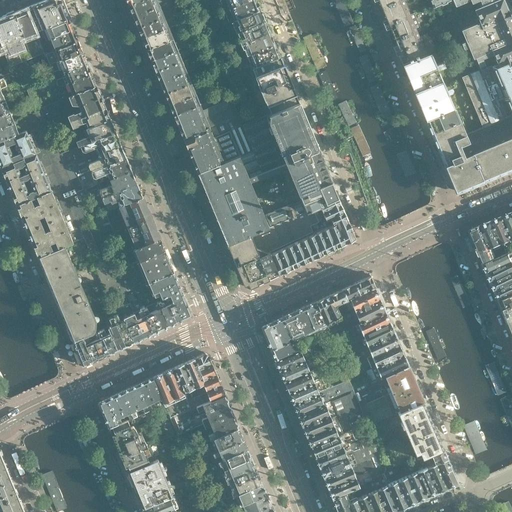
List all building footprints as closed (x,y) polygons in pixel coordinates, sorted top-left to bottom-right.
[(48,0),(15,14),(23,35),(28,47),(39,43),(35,32),(40,30),(46,27),(69,18),(61,0),(48,0)] [(178,23),(168,0),(140,0),(128,5),(141,38),(164,29),(178,23)] [(226,2),(231,14),(234,13),(236,19),(260,9),(256,0),(228,0),(229,1),(226,2)] [(287,0),(301,33),(310,29),(297,0),(287,0)] [(333,0),(344,26),(353,22),(344,0),(333,0)] [(416,30),(403,0),(399,0),(381,7),(394,39),(416,30)] [(511,20),(503,0),(494,0),(480,6),(473,9),(479,24),(476,25),(475,23),(460,30),(465,41),(461,43),(463,49),(467,47),(472,59),(487,52),(487,51),(490,50),(496,63),(465,77),(461,78),(481,127),(506,117),(499,100),(505,98),(511,114),(511,20)] [(260,9),(236,19),(228,22),(230,28),(236,26),(238,31),(249,27),(247,25),(254,22),(255,25),(265,21),(260,9)] [(15,14),(0,19),(0,43),(6,41),(7,43),(6,46),(9,55),(17,52),(24,49),(20,40),(17,39),(16,37),(23,35),(15,14)] [(202,26),(199,20),(197,16),(190,18),(194,29),(202,26)] [(46,27),(40,30),(45,41),(51,38),(73,29),(69,18),(46,27)] [(237,45),(270,33),(265,21),(255,25),(256,28),(250,30),(249,27),(238,31),(241,37),(235,39),(237,45)] [(356,24),(349,27),(359,54),(367,51),(356,24)] [(45,41),(49,52),(55,49),(78,40),(73,29),(51,38),(45,41)] [(168,40),(164,29),(141,38),(146,49),(168,40)] [(435,50),(429,36),(420,40),(416,30),(394,39),(401,55),(398,56),(402,64),(426,54),(435,50)] [(317,70),(327,65),(313,32),(303,37),(317,70)] [(173,51),(191,44),(186,33),(168,40),(146,49),(150,60),(173,51)] [(274,44),(271,37),(270,33),(237,45),(240,51),(245,49),(248,55),(274,44)] [(211,48),(209,43),(206,37),(199,40),(203,51),(211,48)] [(49,52),(48,52),(53,64),(57,62),(82,52),(78,40),(55,49),(49,52)] [(252,68),(279,56),(274,44),(248,55),(251,62),(245,64),(243,63),(232,68),(235,74),(250,68),(252,68)] [(177,62),(173,51),(150,60),(155,71),(177,62)] [(59,68),(51,71),(53,76),(87,63),(82,52),(57,62),(59,68)] [(358,57),(369,83),(378,79),(367,53),(358,57)] [(454,121),(426,54),(402,64),(430,131),(454,121)] [(182,73),(199,66),(194,55),(177,62),(155,71),(160,82),(182,73)] [(338,197),(298,101),(298,102),(298,101),(297,102),(294,94),(295,94),(291,86),(292,86),(286,72),(285,72),(282,64),(279,56),(252,68),(255,75),(254,76),(257,81),(256,81),(264,100),(267,105),(270,113),(243,124),(242,122),(239,124),(235,129),(226,132),(226,133),(217,137),(212,125),(199,130),(190,108),(173,115),(227,245),(270,227),(311,209),(319,206),(318,205),(338,197)] [(220,70),(215,59),(208,62),(212,73),(220,70)] [(32,60),(23,64),(27,73),(36,69),(32,60)] [(465,77),(459,62),(451,65),(457,80),(461,78),(465,77)] [(87,63),(53,76),(55,81),(64,77),(66,84),(92,74),(87,63)] [(223,79),(220,70),(212,73),(217,84),(225,81),(223,79)] [(317,73),(329,101),(338,97),(327,70),(317,73)] [(191,95),(187,84),(182,73),(160,82),(169,104),(191,95)] [(68,89),(60,93),(63,99),(70,96),(96,85),(92,74),(66,84),(68,89)] [(379,83),(370,87),(383,122),(393,118),(379,83)] [(96,85),(70,96),(73,103),(76,105),(78,105),(101,95),(100,94),(96,85)] [(0,88),(0,101),(5,100),(9,98),(7,93),(3,95),(0,88)] [(242,122),(238,113),(234,103),(239,101),(237,91),(235,90),(229,93),(196,106),(190,108),(199,130),(212,125),(217,137),(226,133),(226,132),(235,129),(239,124),(242,122)] [(53,115),(44,118),(46,122),(49,130),(58,127),(70,122),(105,107),(101,95),(78,105),(76,108),(78,112),(73,114),(73,112),(55,120),(53,115)] [(196,106),(191,95),(169,104),(173,115),(190,108),(196,106)] [(339,101),(331,105),(341,129),(349,125),(339,101)] [(48,105),(40,108),(41,111),(44,118),(53,115),(48,105)] [(105,107),(70,122),(73,128),(79,125),(78,124),(82,122),(85,128),(110,118),(105,107)] [(0,127),(0,140),(15,134),(36,126),(46,122),(41,110),(14,121),(5,125),(0,127)] [(6,112),(0,114),(0,127),(5,125),(14,121),(11,116),(8,117),(6,112)] [(511,168),(511,114),(506,117),(481,127),(463,135),(457,120),(454,121),(430,131),(455,192),(458,191),(511,168)] [(87,135),(77,139),(79,145),(115,131),(110,118),(85,128),(85,129),(87,135)] [(15,134),(0,140),(0,166),(1,168),(45,150),(56,145),(54,141),(49,130),(46,122),(36,126),(15,134)] [(397,126),(386,131),(394,150),(405,145),(397,126)] [(58,127),(49,130),(54,141),(62,138),(58,127)] [(342,131),(355,159),(364,154),(352,127),(342,131)] [(69,149),(59,153),(65,166),(121,144),(115,131),(79,145),(69,149)] [(62,138),(54,141),(56,145),(59,153),(69,149),(69,147),(67,148),(63,137),(62,138)] [(121,144),(65,166),(70,180),(126,157),(121,144)] [(45,150),(1,168),(16,205),(60,187),(71,183),(70,180),(65,166),(59,153),(56,145),(45,150)] [(405,149),(395,153),(404,176),(414,173),(405,149)] [(126,157),(70,180),(71,183),(76,193),(83,190),(102,182),(131,170),(126,157)] [(101,189),(99,192),(101,198),(137,183),(131,170),(102,182),(105,187),(101,189)] [(60,187),(16,205),(26,228),(38,256),(64,245),(83,238),(82,234),(77,223),(71,210),(81,206),(76,193),(71,183),(60,187)] [(137,183),(101,198),(107,211),(142,196),(137,183)] [(83,190),(76,193),(81,206),(89,203),(83,190)] [(107,211),(106,211),(110,222),(147,207),(142,196),(107,211)] [(344,212),(338,197),(318,205),(319,206),(311,209),(317,224),(330,218),(344,212)] [(147,207),(110,222),(115,233),(151,218),(147,207)] [(268,250),(312,230),(310,227),(317,224),(311,209),(270,227),(227,245),(244,285),(250,288),(278,274),(270,254),(268,250)] [(355,239),(344,212),(330,218),(334,226),(314,235),(322,254),(355,239)] [(511,237),(511,234),(504,215),(492,220),(501,242),(511,237)] [(151,218),(115,233),(116,236),(124,233),(125,231),(130,229),(134,237),(155,228),(151,218)] [(82,221),(77,223),(82,234),(89,231),(85,220),(82,221)] [(501,242),(492,220),(481,225),(489,247),(501,242)] [(489,247),(481,225),(470,229),(473,237),(474,237),(479,251),(489,247)] [(128,245),(121,248),(123,253),(133,249),(160,238),(155,228),(134,237),(137,244),(131,246),(128,245)] [(322,254),(314,235),(312,230),(268,250),(270,254),(284,248),(300,241),(308,261),(322,254)] [(89,231),(82,234),(83,238),(87,245),(94,242),(89,231)] [(160,238),(133,249),(137,260),(164,249),(160,238)] [(308,261),(300,241),(284,248),(293,268),(308,261)] [(94,242),(87,245),(90,252),(91,254),(98,252),(94,242)] [(64,245),(38,256),(53,294),(59,308),(73,341),(82,337),(94,332),(94,329),(95,320),(96,320),(97,320),(98,320),(98,319),(99,319),(99,318),(99,317),(99,316),(98,316),(98,315),(97,315),(97,314),(96,314),(94,314),(93,314),(82,288),(81,286),(79,281),(80,281),(80,280),(81,279),(81,278),(81,277),(80,277),(80,276),(79,276),(79,275),(78,275),(77,275),(76,275),(72,263),(70,261),(71,260),(68,255),(64,246),(64,245)] [(494,258),(489,247),(479,251),(484,261),(492,258),(492,259),(494,258)] [(293,268),(284,248),(270,254),(278,274),(293,268)] [(137,260),(123,266),(131,283),(126,285),(128,291),(133,289),(137,299),(147,295),(151,293),(178,282),(164,249),(137,260)] [(488,271),(511,259),(511,257),(511,256),(511,255),(511,249),(494,258),(492,259),(492,258),(484,261),(488,271)] [(98,252),(91,254),(95,265),(102,262),(98,252)] [(95,265),(95,266),(95,267),(96,267),(96,268),(97,269),(97,270),(98,272),(98,274),(99,275),(99,277),(100,278),(101,279),(102,280),(103,283),(103,284),(103,286),(104,287),(104,288),(105,289),(106,291),(107,293),(107,294),(107,295),(107,296),(108,297),(108,298),(109,298),(114,296),(118,307),(128,302),(124,292),(128,291),(126,285),(119,268),(114,257),(102,262),(95,265)] [(492,281),(511,271),(511,259),(488,271),(492,281)] [(496,290),(511,282),(511,271),(492,281),(496,290)] [(450,278),(463,309),(472,304),(459,274),(450,278)] [(374,285),(373,284),(374,283),(370,275),(364,278),(361,280),(360,280),(354,283),(358,292),(374,285)] [(178,282),(151,293),(151,295),(154,294),(155,296),(160,294),(161,297),(163,297),(165,299),(166,299),(167,300),(172,298),(173,302),(184,297),(178,282)] [(500,299),(511,293),(511,282),(496,290),(500,299)] [(340,301),(350,297),(358,292),(354,283),(330,294),(334,304),(335,304),(336,303),(340,312),(344,310),(340,301)] [(379,298),(378,294),(376,290),(374,286),(375,286),(374,285),(358,292),(350,297),(355,309),(379,298)] [(511,305),(511,293),(500,299),(504,309),(511,305)] [(340,314),(335,304),(334,304),(330,294),(323,297),(332,318),(340,314)] [(172,298),(167,300),(176,322),(190,316),(191,313),(184,297),(173,302),(172,298)] [(332,318),(323,297),(315,301),(324,322),(332,318)] [(385,310),(379,298),(355,309),(360,321),(385,310)] [(160,300),(158,301),(158,303),(168,326),(176,322),(167,300),(166,299),(165,299),(163,300),(162,301),(160,302),(160,300)] [(142,306),(140,307),(152,333),(168,326),(158,303),(156,304),(155,301),(150,303),(143,305),(144,307),(143,307),(142,306)] [(324,322),(315,301),(305,306),(315,330),(325,325),(324,322)] [(315,330),(305,306),(293,311),(303,335),(315,330)] [(139,310),(133,313),(143,337),(152,333),(140,307),(139,308),(139,310)] [(485,332),(476,307),(466,311),(475,335),(476,337),(478,339),(479,340),(480,340),(481,340),(482,340),(483,340),(484,339),(484,338),(485,337),(485,336),(485,334),(485,332)] [(108,318),(103,320),(108,332),(109,331),(117,349),(125,346),(112,316),(109,308),(105,310),(108,318)] [(360,334),(362,334),(389,321),(385,310),(360,321),(349,326),(353,333),(359,331),(360,334)] [(303,335),(293,311),(282,316),(291,336),(293,339),(303,335)] [(133,313),(123,317),(124,319),(133,342),(143,337),(133,313)] [(117,314),(112,316),(125,346),(133,342),(124,319),(120,321),(117,314)] [(291,336),(282,316),(271,321),(278,338),(279,339),(281,344),(289,341),(288,338),(291,336)] [(278,338),(271,321),(261,326),(270,349),(281,344),(279,339),(278,338)] [(367,345),(394,332),(389,321),(362,334),(367,345)] [(102,329),(99,330),(108,353),(117,349),(109,331),(108,332),(106,333),(103,328),(102,329)] [(425,332),(439,360),(448,356),(434,328),(425,332)] [(94,332),(82,337),(92,361),(108,353),(99,330),(94,332)] [(371,355),(398,343),(394,332),(367,345),(371,355)] [(82,337),(73,341),(79,356),(82,363),(83,365),(85,364),(92,361),(82,337)] [(275,359),(298,349),(295,342),(290,344),(289,341),(281,344),(270,349),(275,359)] [(335,347),(334,346),(332,341),(322,346),(324,351),(335,347)] [(376,365),(403,354),(398,343),(371,355),(366,357),(371,367),(376,365)] [(305,360),(300,348),(298,349),(275,359),(280,371),(305,360)] [(216,373),(208,354),(204,352),(193,357),(202,379),(216,373)] [(380,376),(407,365),(403,354),(376,365),(380,376)] [(204,382),(202,379),(193,357),(182,362),(193,387),(203,383),(204,382)] [(318,392),(305,360),(280,371),(293,403),(318,392)] [(185,391),(193,387),(182,362),(151,377),(162,402),(172,398),(174,402),(164,407),(168,418),(189,409),(186,401),(189,400),(185,391)] [(486,366),(498,396),(507,393),(495,362),(486,366)] [(355,375),(350,364),(343,367),(348,378),(355,375)] [(407,365),(380,376),(352,389),(358,401),(367,421),(368,425),(372,423),(396,412),(422,400),(407,365)] [(220,384),(216,373),(202,379),(204,382),(203,383),(206,390),(220,384)] [(162,402),(151,377),(144,380),(153,401),(157,399),(158,404),(162,402)] [(367,421),(358,401),(352,389),(349,379),(343,381),(321,391),(318,392),(293,403),(311,445),(338,434),(367,421)] [(153,401),(144,380),(136,384),(147,409),(151,407),(150,403),(153,401)] [(147,409),(136,384),(129,387),(137,408),(141,406),(143,410),(147,409)] [(225,394),(220,384),(206,390),(210,400),(225,394)] [(137,408),(129,387),(122,391),(132,416),(136,415),(134,410),(137,408)] [(132,416),(122,391),(113,394),(122,414),(126,413),(128,418),(132,416)] [(122,414),(113,394),(106,398),(116,423),(121,421),(118,416),(122,414)] [(203,423),(231,410),(225,394),(210,400),(189,409),(168,418),(175,435),(185,431),(203,423)] [(501,399),(500,400),(511,429),(511,406),(508,397),(507,396),(506,396),(505,396),(504,396),(503,396),(502,397),(501,398),(501,399)] [(116,423),(106,398),(100,401),(99,403),(108,426),(116,423)] [(433,427),(422,400),(396,412),(401,423),(399,423),(400,427),(403,426),(416,460),(432,453),(442,449),(433,427)] [(238,427),(231,410),(203,423),(205,427),(211,424),(214,432),(208,434),(210,439),(213,438),(238,427)] [(147,445),(144,440),(141,441),(140,440),(142,439),(142,438),(142,437),(138,431),(136,432),(134,428),(131,429),(127,419),(121,421),(116,423),(108,426),(127,471),(149,462),(143,447),(147,445)] [(475,453),(486,449),(475,421),(465,425),(475,453)] [(384,451),(372,423),(368,425),(376,442),(380,452),(380,453),(384,451)] [(219,449),(243,438),(238,427),(213,438),(210,439),(205,441),(208,448),(197,453),(194,446),(192,447),(182,451),(188,464),(212,454),(219,451),(219,450),(219,449)] [(192,447),(185,431),(175,435),(182,451),(192,447)] [(315,456),(342,444),(338,434),(311,445),(315,456)] [(222,458),(247,448),(243,438),(219,449),(219,450),(219,451),(212,454),(214,457),(221,454),(222,458)] [(380,452),(376,442),(364,447),(368,457),(380,452)] [(346,455),(350,453),(346,443),(342,444),(315,456),(319,466),(346,455)] [(226,467),(250,456),(247,448),(222,458),(217,461),(219,465),(224,463),(226,467)] [(447,458),(443,449),(442,449),(432,453),(436,463),(447,458)] [(0,511),(24,511),(1,454),(0,452),(0,511)] [(384,462),(380,454),(376,456),(379,464),(384,462)] [(324,476),(351,464),(346,455),(319,466),(324,476)] [(224,478),(254,465),(250,456),(226,467),(228,471),(222,473),(224,478)] [(158,458),(149,462),(127,471),(142,508),(169,496),(173,494),(158,458)] [(328,487),(355,476),(371,469),(367,458),(351,464),(324,476),(328,487)] [(457,483),(451,468),(447,458),(436,463),(428,466),(438,491),(440,490),(440,491),(440,490),(444,489),(444,488),(446,488),(447,488),(447,487),(450,486),(454,484),(457,483)] [(234,484),(258,474),(254,465),(224,478),(226,482),(231,480),(234,484)] [(438,491),(428,466),(418,471),(428,496),(437,491),(437,492),(438,491)] [(41,475),(57,511),(61,511),(68,509),(51,471),(41,475)] [(428,496),(418,471),(408,475),(418,500),(428,496)] [(232,496),(234,495),(261,483),(258,474),(234,484),(235,488),(229,490),(232,496)] [(373,479),(371,474),(363,477),(365,483),(373,479)] [(418,500),(408,475),(397,480),(408,505),(418,500)] [(346,491),(359,485),(355,476),(328,487),(332,497),(346,491)] [(408,505),(397,480),(387,484),(398,509),(408,505)] [(242,504),(266,493),(261,483),(234,495),(238,505),(242,504)] [(391,511),(398,509),(387,484),(378,489),(387,511),(391,511)] [(387,511),(378,489),(367,493),(375,511),(387,511)] [(350,501),(346,491),(332,497),(337,507),(347,502),(350,501)] [(245,511),(250,511),(270,503),(266,493),(242,504),(245,511)] [(375,511),(367,493),(357,498),(363,511),(375,511)] [(163,511),(174,508),(169,496),(142,508),(143,511),(163,511)] [(363,511),(357,498),(350,501),(347,502),(351,511),(363,511)] [(511,511),(511,506),(509,500),(501,503),(504,511),(511,511)] [(351,511),(347,502),(337,507),(338,511),(351,511)] [(273,511),(270,503),(250,511),(273,511)]
